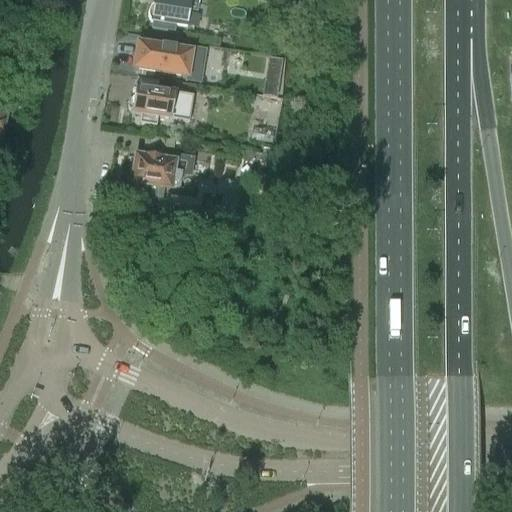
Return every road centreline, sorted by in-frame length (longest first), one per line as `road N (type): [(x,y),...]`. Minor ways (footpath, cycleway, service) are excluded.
road 1 (primary): [(388,0),(384,511)]
road 2 (primary): [(446,511),(450,4)]
road 3 (tertiary): [(55,401),(188,459),(329,472),(511,473)]
road 4 (tertiary): [(511,442),(299,437),(246,426),(69,347)]
road 5 (primary): [(511,294),(479,94),(450,4)]
road 6 (tertiary): [(70,209),(98,0)]
road 7 (tertiary): [(70,209),(25,363)]
road 8 (tertiary): [(69,347),(70,209)]
